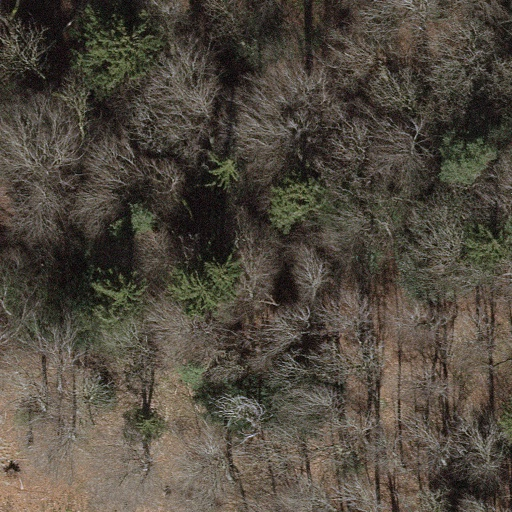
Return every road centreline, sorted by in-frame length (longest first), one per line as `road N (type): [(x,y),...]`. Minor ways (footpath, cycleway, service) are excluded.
road 1 (motorway): [(511,172),(0,68)]
road 2 (motorway): [(0,413),(482,511)]
